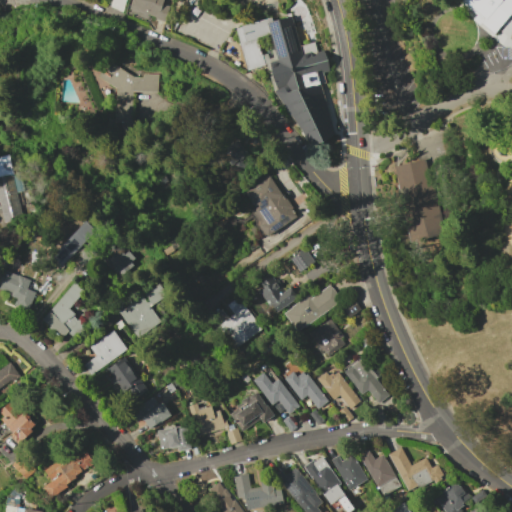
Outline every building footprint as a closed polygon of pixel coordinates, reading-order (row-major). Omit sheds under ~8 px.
[(480,23),(494,34),(511,12),(511,0),(462,0),(484,18),(480,23)] [(310,143),(273,92),(271,86),(266,66),(265,65),(263,65),(247,70),(235,28),(240,26),(270,17),(271,21),(290,15),(299,45),(313,41),(316,52),(322,50),(327,60),(327,70),(321,72),(324,82),(319,84),(333,133),(323,142),(310,143)] [(156,92),(156,75),(130,75),(108,62),(105,62),(96,77),(114,87),(113,136),(131,136),(131,92),(156,92)] [(251,158),(235,141),(220,154),(237,172),(251,158)] [(0,220),(0,222),(20,218),(8,155),(0,156),(0,220)] [(410,243),(401,209),(404,208),(401,195),(393,166),(416,160),(424,158),(426,167),(444,234),(410,243)] [(296,217),(271,175),(240,194),(265,236),(296,217)] [(99,231),(84,217),(48,257),(62,270),(99,231)] [(135,260),(123,246),(105,262),(117,276),(135,260)] [(298,272),(313,262),(304,248),(289,257),(298,272)] [(26,310),(35,292),(26,288),(29,280),(1,268),(0,270),(0,289),(16,297),(13,304),(26,310)] [(274,313),(296,298),(289,287),(282,292),(270,274),(255,284),(274,313)] [(42,319),(69,341),(83,324),(67,311),(83,291),(73,282),(42,319)] [(136,338),(159,322),(149,306),(166,295),(158,283),(117,311),(136,338)] [(340,301),(328,283),(284,313),(296,331),(340,301)] [(232,348),(261,328),(241,299),(212,319),(232,348)] [(309,334),(320,357),(345,346),(334,322),(309,334)] [(94,356),(82,364),(89,374),(125,350),(112,330),(88,347),(94,356)] [(360,394),(367,390),(377,403),(388,395),(359,356),(341,370),(360,394)] [(144,392),(125,357),(107,367),(127,402),(144,392)] [(0,390),(20,378),(10,362),(0,368),(0,390)] [(339,394),(348,408),(357,403),(337,368),(318,379),(330,400),(339,394)] [(282,378),(300,400),(306,395),(316,409),(327,401),(303,371),(296,376),(291,371),(282,378)] [(277,378),(270,383),(262,372),(252,380),(271,405),(277,400),(287,414),(298,406),(277,378)] [(272,416),(257,392),(227,411),(240,431),(260,419),(262,422),(272,416)] [(147,429),(170,415),(157,394),(134,408),(147,429)] [(0,419),(19,441),(36,426),(11,399),(0,409),(0,419)] [(188,406),(198,436),(222,428),(214,404),(197,409),(196,403),(188,406)] [(189,446),(186,425),(156,430),(160,451),(189,446)] [(43,470),(50,482),(43,486),(48,494),(94,467),(82,446),(43,470)] [(408,493),(442,476),(436,464),(430,467),(424,457),(409,465),(400,447),(387,453),(408,493)] [(381,496),(399,486),(381,454),(372,459),(368,450),(358,456),(381,496)] [(306,464),(326,506),(344,498),(323,455),(306,464)] [(337,455),(330,459),(347,490),(366,480),(352,455),(340,461),(337,455)] [(319,511),(315,506),(320,503),(296,467),(279,478),(302,511),(319,511)] [(245,509),(282,505),(278,480),(259,482),(259,487),(249,488),(247,474),(232,476),(236,499),(244,498),(245,509)] [(241,511),(221,480),(203,491),(215,511),(241,511)] [(455,511),(470,499),(455,481),(433,499),(444,511),(455,511)] [(390,511),(410,511),(404,503),(390,511)]
